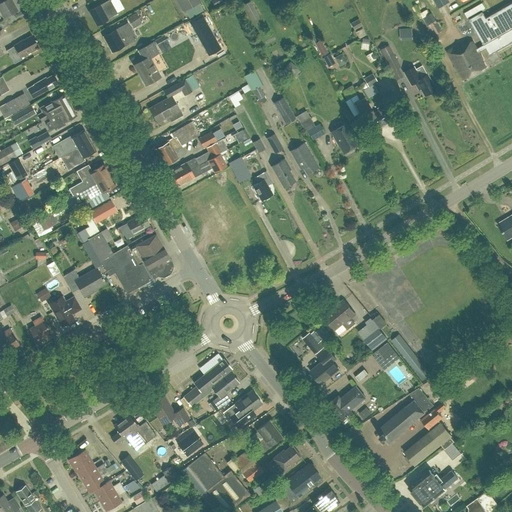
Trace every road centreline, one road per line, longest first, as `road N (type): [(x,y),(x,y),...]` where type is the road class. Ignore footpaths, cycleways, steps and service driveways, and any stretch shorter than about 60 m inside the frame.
road 1 (tertiary): [(511,162),(242,315)]
road 2 (tertiary): [(193,267),(45,0)]
road 3 (tertiary): [(383,511),(238,335)]
road 4 (residential): [(0,383),(193,267)]
road 5 (tertiary): [(36,438),(214,331)]
